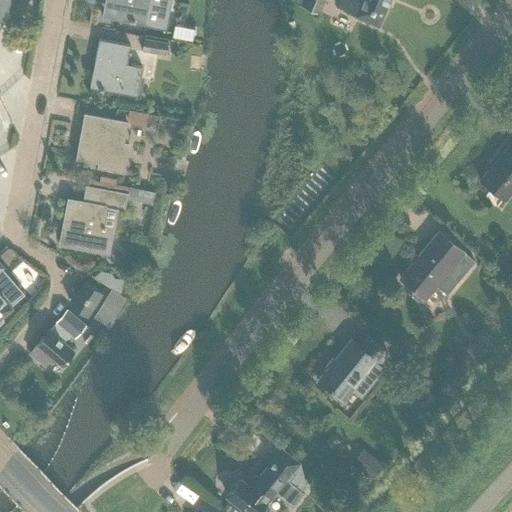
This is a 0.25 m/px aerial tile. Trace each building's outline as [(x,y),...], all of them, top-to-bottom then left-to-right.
[(105,0),(104,9),(113,11),(112,18),(146,24),(164,28),(169,0),(105,0)] [(302,0),(300,5),(320,14),(325,0),(302,0)] [(338,0),(336,6),(378,24),(387,0),(338,0)] [(174,26),(172,38),(191,41),(193,29),(184,27),(179,26),(174,26)] [(144,38),(141,51),(165,55),(168,42),(144,38)] [(89,87),(136,96),(142,67),(126,64),(130,46),(98,40),(89,87)] [(133,106),(131,119),(147,122),(149,108),(133,106)] [(97,168),(122,172),(127,144),(122,143),(126,122),(84,114),(76,159),(98,163),(97,168)] [(511,189),(511,141),(480,180),(504,200),(511,189)] [(153,197),(154,186),(132,185),(132,196),(153,197)] [(68,199),(59,244),(107,253),(113,229),(117,209),(122,210),(126,194),(86,186),(83,202),(68,199)] [(464,251),(448,237),(444,242),(441,240),(433,248),(428,244),(400,279),(414,290),(412,292),(412,296),(417,300),(420,299),(422,297),(423,298),(435,284),(446,293),(473,260),(463,252),(464,251)] [(0,317),(12,308),(9,305),(21,294),(0,269),(0,268),(3,267),(0,263),(0,317)] [(100,270),(92,277),(102,283),(107,286),(111,288),(119,294),(123,278),(114,278),(110,272),(100,270)] [(70,305),(86,315),(100,292),(84,282),(70,305)] [(107,294),(105,297),(120,306),(125,298),(119,294),(111,288),(109,292),(107,294)] [(56,322),(49,330),(36,344),(37,345),(29,353),(45,366),(52,357),(61,365),(73,351),(63,342),(70,334),(71,335),(82,322),(66,309),(56,322)] [(351,340),(317,381),(342,401),(350,390),(359,397),(382,369),(378,365),(387,354),(367,337),(359,347),(351,340)] [(363,447),(349,465),(369,481),(383,464),(376,457),(373,455),(367,450),(363,447)] [(265,511),(267,509),(264,505),(274,493),(291,506),(302,492),(299,490),(304,484),(300,467),(298,463),(298,462),(281,448),(257,478),(254,476),(247,486),(239,480),(226,496),(246,511),(265,511)]
